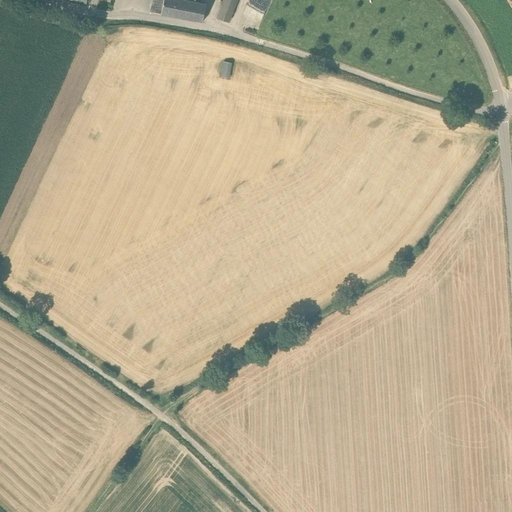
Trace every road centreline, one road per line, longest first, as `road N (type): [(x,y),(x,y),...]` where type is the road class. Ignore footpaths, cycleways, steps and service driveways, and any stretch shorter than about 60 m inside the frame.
road 1 (unclassified): [(502,111),(443,102),(214,29),(47,0)]
road 2 (unclassified): [(0,305),(160,415),(261,511)]
road 3 (tertiary): [(511,252),(502,111)]
